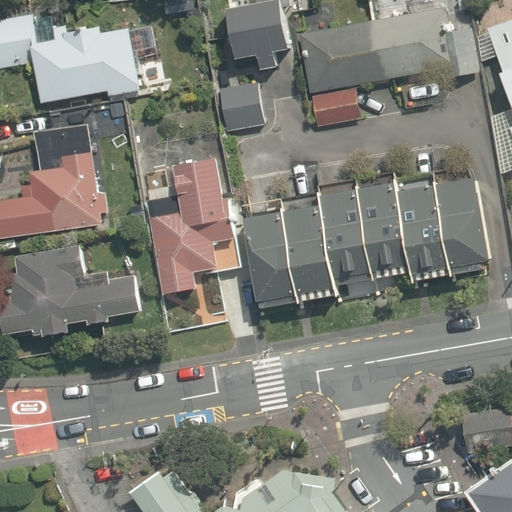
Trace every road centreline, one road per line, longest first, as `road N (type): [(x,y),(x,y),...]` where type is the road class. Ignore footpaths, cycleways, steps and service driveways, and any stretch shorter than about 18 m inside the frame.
road 1 (tertiary): [(0,424),(337,369)]
road 2 (tertiary): [(337,369),(511,339)]
road 3 (unclassified): [(337,369),(429,511)]
